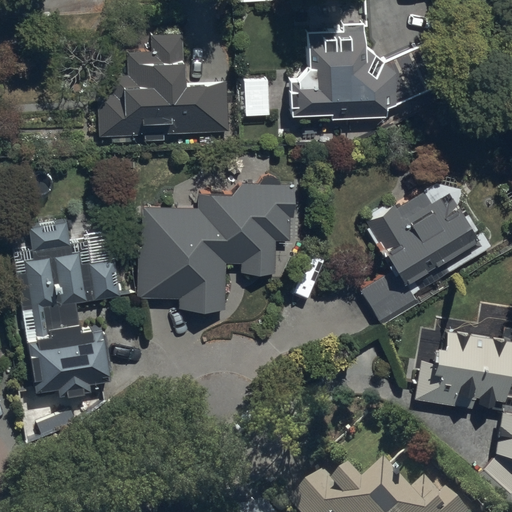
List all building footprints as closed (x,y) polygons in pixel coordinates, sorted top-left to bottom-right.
[(295,76),(287,77),(287,112),(328,111),(328,117),(383,115),(383,105),(394,104),(462,72),(443,31),(382,60),(365,42),(364,20),(339,21),(340,28),(305,29),(306,65),(295,76)] [(110,90),(97,90),(97,134),(143,134),(143,139),(163,139),(163,132),(226,132),(226,78),(185,79),(185,34),(149,33),(149,49),(126,49),(126,72),(110,72),(110,90)] [(197,205),(141,206),(141,245),(137,244),(137,297),(177,297),(177,309),(226,309),(226,262),(240,262),(240,272),(275,272),(275,240),(289,240),(289,217),(292,217),(292,183),(240,183),(232,191),(197,191),(197,205)] [(388,268),(359,285),(381,324),(419,303),(413,293),(420,288),(414,277),(441,262),(446,271),(490,246),(480,227),(475,230),(473,227),(476,226),(466,208),(462,210),(458,203),(449,208),(442,196),(431,202),(423,188),(395,204),(392,198),(365,213),(371,224),(365,227),(388,268)] [(69,217),(26,222),(29,247),(7,250),(10,274),(17,273),(21,311),(34,309),(37,332),(21,334),(27,390),(57,386),(57,393),(94,389),(93,381),(109,379),(103,325),(79,327),(76,300),(118,295),(114,256),(74,260),(69,217)] [(511,327),(501,326),(500,336),(442,328),(440,345),(436,345),(433,360),(418,358),(412,398),(472,407),(472,402),(497,405),(491,451),(474,471),(511,502),(511,500),(511,327)] [(309,490),(291,507),(295,511),(463,511),(447,494),(444,498),(428,482),(413,497),(388,473),(368,493),(352,477),(331,498),(320,500),(309,490)]
